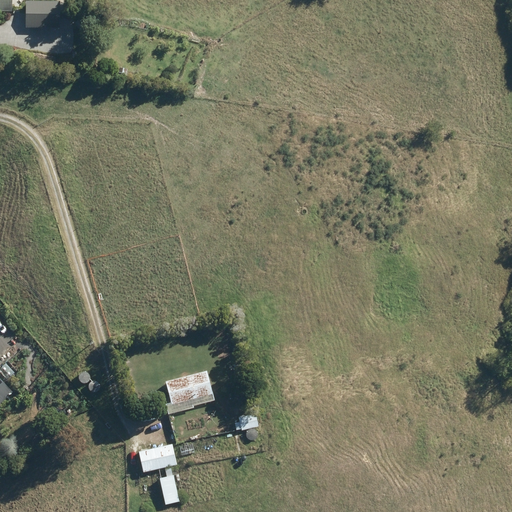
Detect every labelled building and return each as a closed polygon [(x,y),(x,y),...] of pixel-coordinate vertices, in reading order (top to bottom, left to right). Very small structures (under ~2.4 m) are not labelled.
[(0,0),(0,11),(15,12),(15,0),(0,0)] [(27,27),(63,28),(64,1),(28,0),(27,27)] [(209,369),(168,380),(176,412),(196,407),(196,405),(217,399),(212,380),(209,369)] [(0,405),(15,391),(0,375),(0,405)] [(260,426),(258,412),(240,416),(241,421),(236,422),(238,429),(243,428),(243,429),(260,426)] [(176,453),(174,443),(140,450),(145,471),(179,464),(176,453)] [(181,501),(175,474),(174,474),(173,467),(166,468),(168,476),(161,477),(167,504),(181,501)]
